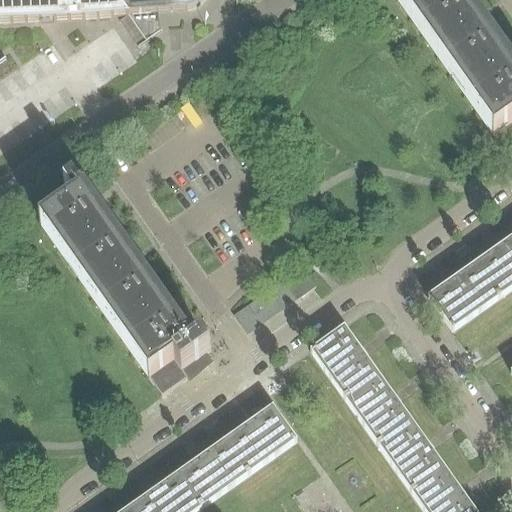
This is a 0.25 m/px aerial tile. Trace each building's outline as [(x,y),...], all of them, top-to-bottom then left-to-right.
[(0,0),(0,24),(85,21),(127,18),(139,34),(131,40),(137,49),(137,48),(138,49),(146,43),(161,33),(161,32),(160,34),(159,30),(158,15),(186,12),(190,12),(194,10),(198,8),(201,6),(204,3),(205,0),(0,0)] [(511,74),(459,0),(394,0),(491,136),(511,121),(511,74)] [(191,348),(73,182),(64,189),(72,201),(74,204),(40,228),(161,398),(162,399),(188,380),(187,380),(189,379),(192,382),(202,373),(201,372),(207,368),(211,364),(206,357),(211,353),(202,340),(191,348)] [(511,240),(475,267),(499,300),(511,291),(511,240)] [(499,300),(475,267),(428,300),(452,334),(499,300)] [(288,289),(297,302),(315,290),(306,277),(288,289)] [(297,302),(288,289),(283,283),(273,290),(286,310),(297,302)] [(277,316),(286,310),(273,290),(263,297),(277,316)] [(253,304),(267,323),(277,316),(263,297),(253,304)] [(244,311),(257,330),(267,323),(253,304),(244,311)] [(244,311),(234,317),(248,337),(257,330),(244,311)] [(343,401),(377,377),(344,330),(310,354),(343,401)] [(377,448),(410,424),(377,377),(343,401),(377,448)] [(248,477),(296,444),(272,410),(225,443),(248,477)] [(410,495),(444,472),(410,424),(377,448),(410,495)] [(179,476),(202,510),(248,477),(225,443),(179,476)] [(472,511),(444,472),(410,495),(421,511),(472,511)] [(152,495),(132,509),(134,511),(199,511),(202,510),(179,476),(159,490),(155,493),(152,495)]
